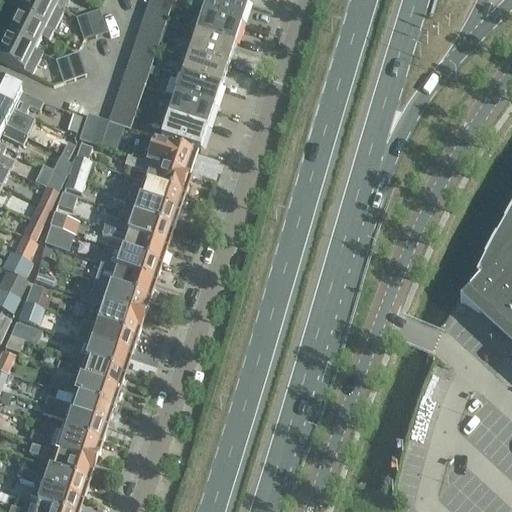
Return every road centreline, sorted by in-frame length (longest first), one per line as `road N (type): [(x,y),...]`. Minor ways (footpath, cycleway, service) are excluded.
road 1 (residential): [(310,0),(135,511)]
road 2 (primary): [(366,0),(209,511)]
road 3 (tertiary): [(312,511),(412,227),(471,119),(511,65)]
road 4 (primary): [(262,511),(361,179)]
road 5 (primary): [(361,179),(467,40),(510,0)]
road 6 (primary): [(361,179),(414,0)]
